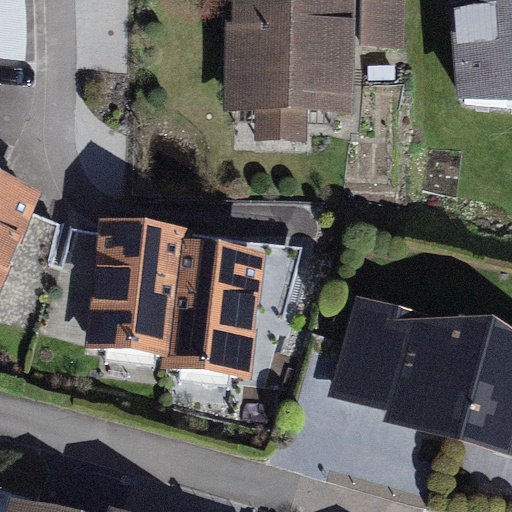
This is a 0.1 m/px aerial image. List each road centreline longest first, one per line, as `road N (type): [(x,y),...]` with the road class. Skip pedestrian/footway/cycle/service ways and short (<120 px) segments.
road 1 (residential): [(47,0),(48,155),(86,199),(298,224)]
road 2 (residential): [(0,423),(280,511)]
